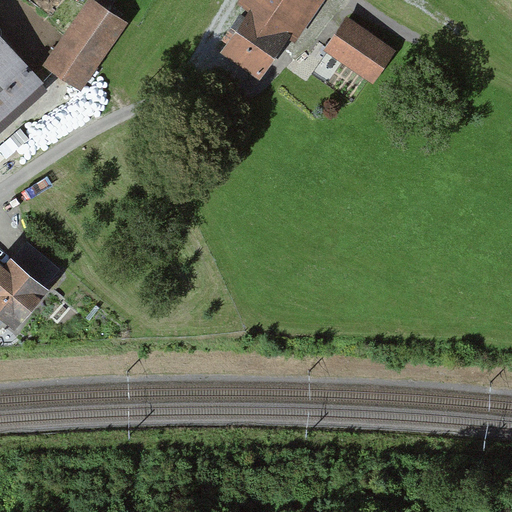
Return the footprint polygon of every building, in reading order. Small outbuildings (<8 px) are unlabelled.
[(101,0),(85,0),(44,62),(82,88),(129,18),(101,0)] [(235,0),(232,6),(240,11),(212,53),(250,78),(281,33),(291,39),(317,0),(235,0)] [(324,45),(374,80),(397,48),(347,13),(324,45)] [(0,27),(0,118),(46,77),(0,27)] [(0,309),(15,323),(61,268),(27,240),(3,268),(0,265),(0,309)]
